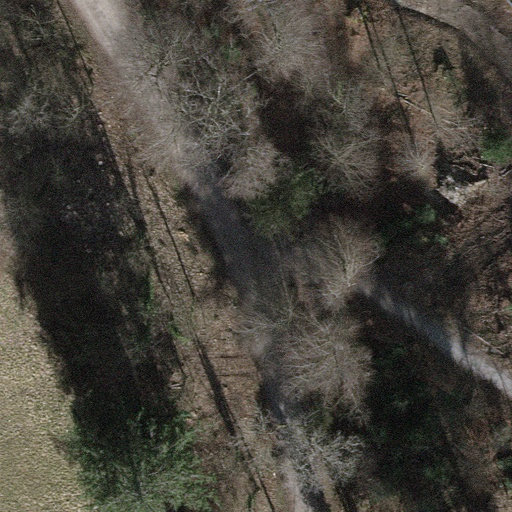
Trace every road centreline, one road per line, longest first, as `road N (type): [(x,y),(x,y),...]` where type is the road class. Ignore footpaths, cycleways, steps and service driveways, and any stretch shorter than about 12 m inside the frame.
road 1 (track): [(93,0),(169,108),(254,285)]
road 2 (track): [(254,285),(313,511)]
